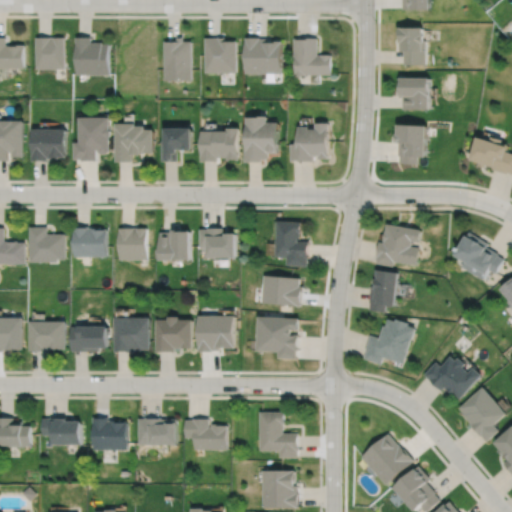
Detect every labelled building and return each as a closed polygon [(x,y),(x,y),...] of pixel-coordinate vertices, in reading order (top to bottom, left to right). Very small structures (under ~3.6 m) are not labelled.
[(403,0),(403,9),(430,9),(430,0),(403,0)] [(400,28),(400,35),(398,35),(398,43),(401,43),(401,51),(404,51),(404,64),(426,64),(426,40),(424,40),(424,35),(423,35),(424,28),(400,28)] [(0,37),(0,68),(24,68),(24,45),(6,45),(6,37),(0,37)] [(36,37),(36,69),(64,69),(64,37),(36,37)] [(76,37),(76,75),(110,75),(110,44),(103,44),(103,42),(92,42),(92,37),(76,37)] [(164,41),(164,80),(191,80),(191,41),(183,41),(183,37),(177,37),(177,41),(164,41)] [(205,38),(205,72),(236,72),(236,41),(225,41),(225,37),(218,37),(218,38),(205,38)] [(245,37),(245,73),(282,73),(282,41),(272,41),(272,42),(267,42),(267,39),(260,39),(260,37),(245,37)] [(294,38),(294,75),(306,75),(306,74),(332,74),(332,54),(321,54),(321,55),(318,55),(318,38),(294,38)] [(401,79),(401,88),(399,88),(399,97),(403,97),(403,110),(430,110),(430,79),(401,79)] [(246,117),(246,145),(245,145),(245,162),(263,162),(263,159),(269,159),(269,153),(279,153),(279,123),(267,123),(267,117),(246,117)] [(80,118),(80,143),(75,143),(75,159),(83,159),(83,161),(98,161),(98,151),(100,151),(100,152),(102,154),(108,154),(111,152),(111,118),(80,118)] [(0,121),(0,161),(8,161),(8,153),(12,153),(12,157),(24,157),(24,121),(0,121)] [(291,144),(291,160),(298,160),(298,162),(315,162),(315,156),(319,156),(319,159),(330,159),(330,124),(317,123),(317,130),(310,130),(310,127),(299,127),(298,144),(291,144)] [(116,124),(116,162),(134,162),(134,156),(142,156),(142,154),(155,154),(155,130),(146,130),(146,127),(137,127),(137,124),(116,124)] [(398,126),(398,135),(397,135),(396,143),(399,144),(399,156),(400,156),(400,163),(418,164),(418,158),(426,159),(427,127),(398,126)] [(33,129),(32,161),(48,162),(48,157),(49,157),(49,159),(60,159),(60,157),(67,158),(67,130),(33,129)] [(201,132),(201,162),(218,162),(218,158),(228,158),(228,160),(239,161),(240,129),(227,129),(227,132),(201,132)] [(162,141),(162,161),(166,161),(166,162),(172,162),(172,161),(178,161),(178,151),(193,151),(193,130),(165,130),(165,141),(162,141)] [(479,138),(471,161),(480,163),(479,165),(486,168),(487,166),(494,168),(494,169),(509,174),(509,173),(511,173),(511,153),(508,152),(509,148),(502,146),(504,141),(492,137),(491,142),(479,138)] [(387,221),(386,229),(385,229),(384,239),(384,240),(379,240),(377,254),(378,254),(377,261),(394,264),(395,259),(417,263),(421,245),(412,244),(412,239),(419,240),(422,227),(387,221)] [(278,222),(276,257),(288,258),(287,266),(308,267),(309,259),(310,259),(311,242),(301,242),(302,234),(303,234),(304,223),(278,222)] [(30,227),(30,262),(59,263),(59,260),(67,260),(67,234),(48,234),(49,227),(30,227)] [(75,227),(75,257),(109,258),(110,230),(103,230),(103,228),(92,228),(92,230),(91,230),(91,227),(75,227)] [(0,228),(0,264),(26,264),(26,243),(18,243),(19,241),(5,241),(5,228),(0,228)] [(119,228),(119,260),(148,260),(148,228),(119,228)] [(200,230),(200,248),(209,248),(208,259),(238,259),(238,235),(227,235),(227,238),(224,238),(224,228),(208,228),(208,230),(200,230)] [(470,230),(468,233),(467,232),(455,252),(466,258),(462,264),(484,277),(490,267),(497,271),(505,257),(499,253),(500,252),(487,244),(489,241),(470,230)] [(161,233),(161,262),(192,262),(192,233),(183,233),(183,231),(174,232),(174,233),(161,233)] [(376,267),(373,284),(372,284),(369,300),(371,300),(370,308),(385,310),(386,302),(395,303),(400,270),(379,267),(379,268),(376,267)] [(264,276),(262,304),(301,307),(302,294),(304,294),(304,288),(300,287),(301,279),(264,276)] [(511,277),(502,286),(504,288),(503,289),(510,298),(508,300),(511,304),(511,277)] [(200,313),(200,350),(215,350),(215,349),(222,349),(222,345),(227,345),(227,347),(238,347),(237,313),(200,313)] [(160,317),(159,350),(178,351),(178,346),(184,346),(184,347),(195,347),(195,317),(182,317),(182,314),(171,314),(171,317),(160,317)] [(260,314),(258,349),(281,350),(281,356),(299,357),(299,348),(301,349),(302,333),(295,333),(295,328),(301,328),(302,316),(260,314)] [(0,315),(0,350),(5,350),(5,347),(7,347),(7,349),(17,349),(17,347),(25,347),(25,315),(0,315)] [(117,315),(116,350),(132,350),(132,349),(144,349),(144,348),(152,348),(153,316),(117,315)] [(389,317),(386,324),(385,324),(380,336),(371,333),(366,349),(367,349),(365,357),(381,362),(384,355),(403,362),(416,326),(408,323),(409,321),(396,316),(396,319),(389,317)] [(31,319),(31,349),(48,349),(48,347),(68,347),(68,319),(31,319)] [(74,325),(74,349),(90,349),(90,348),(103,348),(103,345),(111,345),(112,323),(82,323),(82,325),(74,325)] [(437,360),(425,373),(443,389),(446,386),(454,393),(455,393),(461,398),(483,373),(474,365),(470,370),(464,365),(467,362),(460,355),(457,358),(452,354),(442,364),(437,360)] [(484,385),(461,406),(466,412),(464,413),(472,422),(471,423),(482,435),(483,434),(488,440),(500,429),(495,423),(507,412),(484,385)] [(261,410),(261,449),(281,449),(281,456),(299,456),(299,450),(300,450),(300,432),(285,431),(285,422),(287,422),(287,410),(261,410)] [(43,417),(43,434),(54,434),(54,443),(83,443),(83,419),(68,419),(68,417),(67,417),(67,416),(51,416),(51,417),(43,417)] [(94,416),(94,448),(128,449),(128,420),(122,420),(122,419),(110,419),(110,420),(110,416),(94,416)] [(139,417),(139,443),(179,443),(179,421),(179,418),(163,417),(163,416),(146,416),(146,417),(139,417)] [(0,417),(0,444),(11,444),(11,445),(26,445),(27,444),(34,444),(34,424),(27,424),(27,423),(25,423),(25,420),(16,420),(16,417),(0,417)] [(186,418),(186,436),(196,436),(195,448),(228,448),(229,424),(221,424),(221,422),(212,422),(212,425),(210,425),(210,417),(194,417),(194,418),(186,418)] [(511,427),(497,440),(502,447),(500,449),(505,455),(507,453),(511,458),(505,462),(511,470),(511,427)] [(390,432),(363,455),(387,484),(416,459),(406,448),(405,449),(390,432)] [(396,486),(417,510),(423,505),(428,511),(441,499),(436,493),(437,492),(428,482),(432,478),(421,465),(396,486)] [(264,469),(264,506),(300,506),(300,492),(299,492),(299,485),(296,485),(296,477),(297,477),(297,469),(264,469)] [(31,485),(24,492),(31,500),(35,496),(35,495),(37,493),(35,491),(35,489),(31,485)] [(461,511),(451,500),(436,511),(461,511)]
